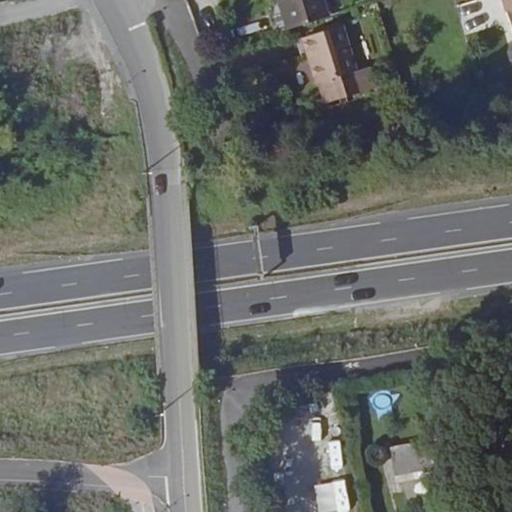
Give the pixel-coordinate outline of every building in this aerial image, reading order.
[(327,17),(321,0),(277,0),(287,29),(327,17)] [(511,0),(500,0),(511,39),(511,0)] [(341,25),(301,38),(315,84),(318,83),(324,104),(373,90),(367,68),(356,72),(341,25)] [(443,467),(439,440),(390,449),(395,475),(434,469),(443,467)] [(396,482),(435,475),(434,469),(395,475),(396,482)] [(306,511),(308,493),(290,492),(289,511),(306,511)]
